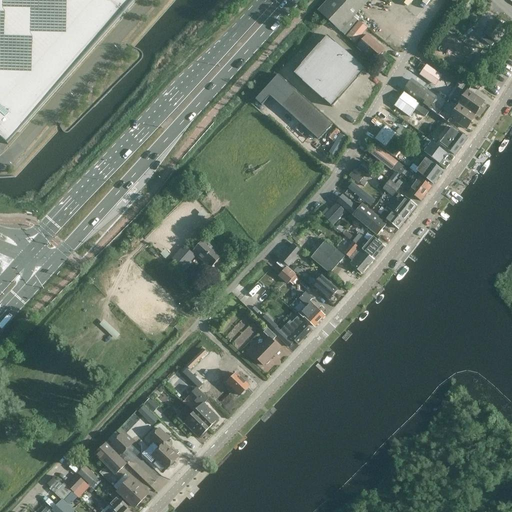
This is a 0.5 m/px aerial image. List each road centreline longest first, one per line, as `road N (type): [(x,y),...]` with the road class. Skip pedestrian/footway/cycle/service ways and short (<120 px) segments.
road 1 (unclassified): [(271,391),(199,325),(334,177),(437,0)]
road 2 (primary): [(0,319),(291,0)]
road 3 (primary): [(265,0),(0,284)]
road 4 (unclassified): [(271,391),(398,249),(511,90)]
road 5 (track): [(199,325),(75,451)]
road 6 (unclassified): [(155,511),(271,391)]
